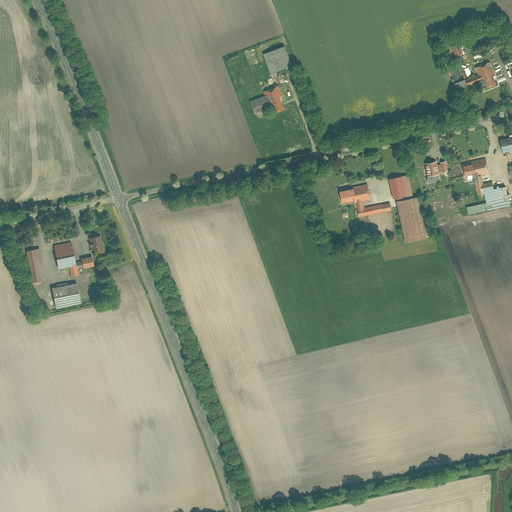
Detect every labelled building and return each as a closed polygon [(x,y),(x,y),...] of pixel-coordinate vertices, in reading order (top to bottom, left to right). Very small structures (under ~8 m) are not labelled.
[(458,44),(451,47),(455,58),(462,55),(458,44)] [(284,46),(263,54),(270,74),(292,66),(284,46)] [(460,68),(450,72),(457,90),(484,80),(486,87),(495,84),(492,77),(495,76),(489,61),(473,67),(476,74),(464,78),(460,68)] [(265,97),(252,101),(255,112),(272,107),(274,112),(284,109),(280,97),(283,96),(279,86),(264,91),(265,97)] [(508,137),(499,139),(502,153),(511,150),(511,133),(507,134),(508,137)] [(469,163),(460,165),(462,175),(471,173),(473,182),(476,182),(478,193),(484,192),(486,202),(466,206),(468,214),(507,205),(503,186),(492,188),(490,180),(483,181),(482,177),(489,175),(485,157),(469,160),(469,163)] [(436,163),(423,165),(427,182),(440,180),(438,170),(440,170),(441,173),(447,172),(445,161),(439,163),(439,164),(436,165),(436,163)] [(408,175),(388,179),(392,199),(395,198),(403,240),(425,235),(417,197),(412,198),(408,175)] [(366,185),(336,191),(339,204),(354,201),(357,217),(391,210),(389,203),(363,208),(361,200),(369,199),(366,185)] [(101,235),(87,238),(90,251),(95,250),(96,254),(105,252),(101,235)] [(72,241),(53,245),(58,269),(68,267),(70,276),(80,274),(79,269),(94,266),(92,257),(76,260),(72,241)] [(39,248),(24,251),(30,285),(42,283),(38,265),(42,264),(39,248)] [(76,284),(51,288),(55,308),(80,304),(76,284)]
